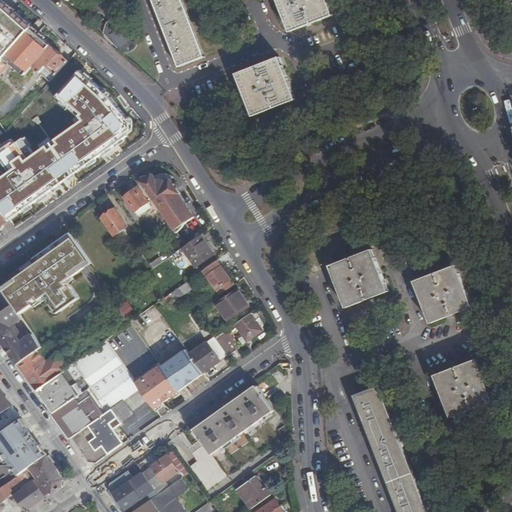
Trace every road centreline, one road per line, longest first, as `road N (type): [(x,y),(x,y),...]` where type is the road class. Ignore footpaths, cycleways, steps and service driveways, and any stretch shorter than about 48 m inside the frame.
road 1 (residential): [(300,341),(90,485)]
road 2 (residential): [(447,105),(398,122),(225,215)]
road 3 (residential): [(241,240),(356,170),(454,127)]
road 4 (residential): [(0,252),(169,131)]
road 5 (tertiary): [(90,485),(0,360)]
road 6 (unclassified): [(334,368),(385,511)]
road 7 (residential): [(148,101),(35,0)]
road 8 (residential): [(319,511),(305,373)]
road 9 (unclassified): [(344,365),(462,325)]
